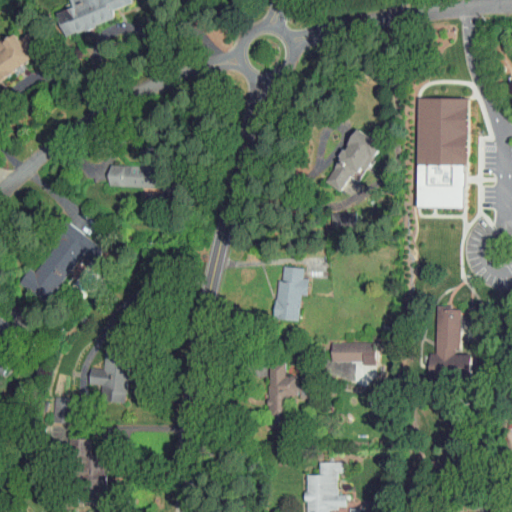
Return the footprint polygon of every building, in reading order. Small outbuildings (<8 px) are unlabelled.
[(63,0),(63,1),(51,4),(58,27),(106,13),(102,3),(112,0),(63,0)] [(0,68),(33,47),(19,26),(10,32),(7,26),(0,30),(0,68)] [(409,91),(409,200),(461,200),(461,91),(409,91)] [(317,176),(332,185),(346,160),(357,167),(374,137),(348,122),(317,176)] [(99,180),(166,182),(167,167),(150,166),(151,143),(131,142),(130,160),(100,158),(99,180)] [(321,207),(322,224),(349,223),(348,206),(321,207)] [(72,246),(79,251),(88,238),(60,219),(27,267),(20,262),(10,277),(37,296),(72,246)] [(294,261),(273,260),(272,274),(267,273),(266,312),(290,313),(291,289),(298,289),(299,272),(293,271),(294,261)] [(452,303),(429,302),(428,347),(421,347),(421,369),(463,370),(464,348),(451,348),(452,303)] [(367,356),(367,337),(322,336),(322,355),(367,356)] [(124,339),(96,337),(94,362),(81,361),(80,378),(93,379),(91,392),(119,395),(124,339)] [(258,358),(259,422),(277,422),(277,390),(288,390),(288,369),(275,369),(275,358),(258,358)] [(60,418),(63,393),(44,390),(41,415),(60,418)] [(81,432),(60,432),(59,448),(74,448),(73,479),(98,479),(98,462),(93,462),(93,448),(81,448),(81,432)] [(297,511),(317,511),(317,502),(337,502),(337,488),(328,488),(328,466),(336,466),(335,456),(309,456),(309,468),(297,468),(297,511)] [(349,511),(350,503),(339,502),(338,511),(349,511)]
